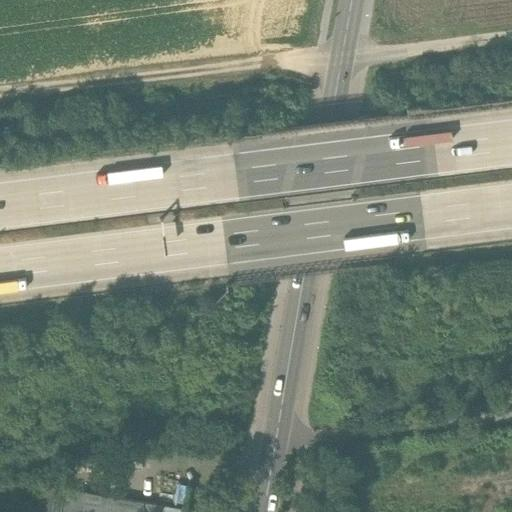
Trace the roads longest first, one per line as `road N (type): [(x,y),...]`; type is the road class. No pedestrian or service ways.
road 1 (tertiary): [(265,511),(353,0)]
road 2 (motorway): [(0,270),(511,204)]
road 3 (motorway): [(511,140),(0,203)]
road 4 (track): [(511,44),(0,105)]
road 5 (track): [(511,420),(276,447)]
